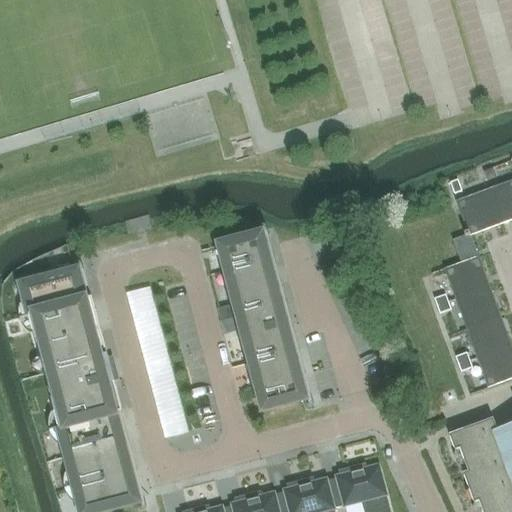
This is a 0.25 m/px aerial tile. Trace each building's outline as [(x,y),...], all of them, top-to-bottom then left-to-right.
[(511,183),(491,191),(503,224),(511,220),(511,183)] [(471,236),(503,224),(491,191),(458,203),(469,233),(470,236),(471,236)] [(490,288),(471,236),(470,236),(469,233),(465,234),(465,237),(453,241),(462,265),(446,271),(457,300),(490,288)] [(269,260),(263,236),(220,247),(227,272),(233,295),(246,343),(252,365),(258,389),(264,413),(306,402),(300,378),(294,354),(288,331),(275,284),(269,260)] [(108,358),(101,360),(78,272),(75,273),(31,284),(22,287),(26,300),(31,298),(40,332),(34,333),(55,413),(61,411),(70,444),(64,446),(70,471),(76,469),(85,502),(79,504),(81,511),(102,511),(136,503),(139,502),(108,385),(115,384),(108,358)] [(501,317),(490,288),(457,300),(467,329),(501,317)] [(511,347),(501,317),(467,329),(478,359),(511,347)] [(511,379),(511,348),(511,347),(478,359),(489,388),(511,379)] [(511,511),(511,419),(496,425),(494,418),(449,433),(455,450),(461,448),(465,459),(457,461),(457,462),(465,460),(469,471),(464,473),(475,502),(480,500),(484,511),(481,511),(511,511)] [(335,480),(332,481),(339,509),(342,508),(342,510),(363,504),(364,511),(390,511),(387,498),(389,498),(380,465),(368,468),(366,464),(338,472),(339,475),(334,477),(335,480)] [(339,509),(332,481),(329,481),(328,478),(315,482),(314,478),(286,486),(287,489),(282,490),(283,493),(280,494),(284,511),(335,511),(337,511),(336,510),(339,509)] [(231,507),(228,508),(228,511),(284,511),(280,494),(277,495),(276,492),(263,496),(262,492),(234,499),(235,503),(230,504),(231,507)]
